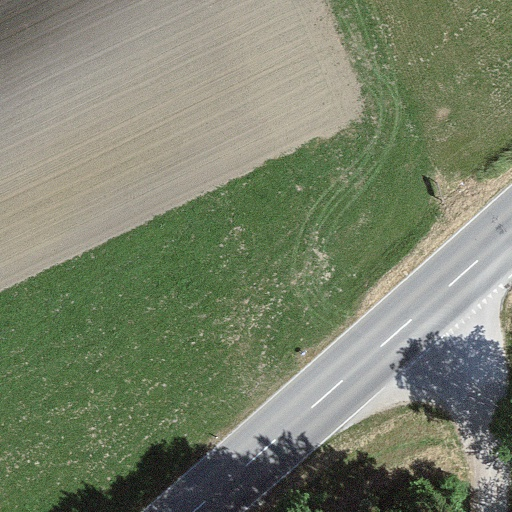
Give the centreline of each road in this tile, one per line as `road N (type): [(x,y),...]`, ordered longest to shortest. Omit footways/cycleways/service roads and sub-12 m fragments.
road 1 (secondary): [(511,245),(218,511)]
road 2 (track): [(480,511),(500,255)]
